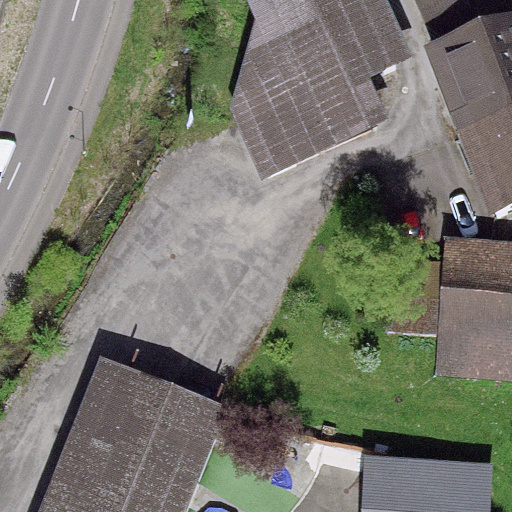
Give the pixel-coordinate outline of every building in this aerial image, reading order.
[(382,0),(254,0),(263,20),(237,102),(266,169),(382,118),(362,71),(405,52),(382,0)] [(511,17),(431,47),(492,206),(511,198),(511,17)] [(511,246),(449,243),(441,370),(511,374),(511,246)] [(104,364),(46,511),(178,511),(219,409),(104,364)] [(485,511),(488,468),(371,459),(367,511),(485,511)]
